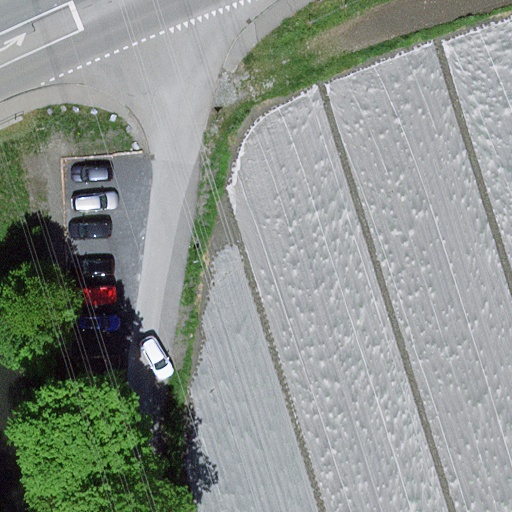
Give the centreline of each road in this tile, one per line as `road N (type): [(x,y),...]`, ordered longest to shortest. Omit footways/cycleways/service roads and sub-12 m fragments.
road 1 (track): [(170,73),(174,153),(145,357),(151,511)]
road 2 (secondary): [(0,52),(116,0)]
